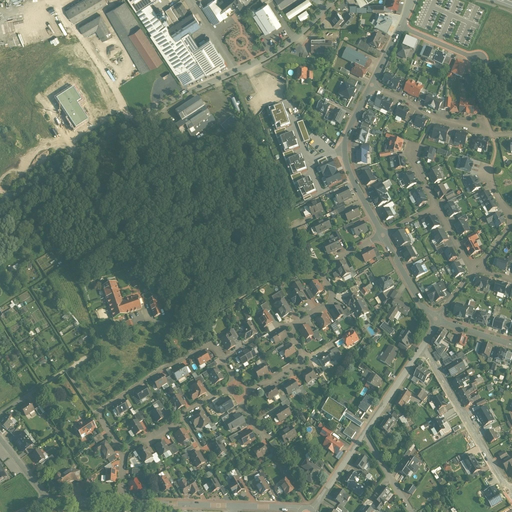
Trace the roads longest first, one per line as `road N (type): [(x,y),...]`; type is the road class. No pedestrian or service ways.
road 1 (residential): [(76,153),(282,46),(334,0)]
road 2 (residential): [(242,396),(305,356),(289,328),(330,301),(322,266)]
road 3 (residential): [(213,341),(97,410),(122,449)]
road 4 (residential): [(300,509),(121,501)]
road 5 (residential): [(422,340),(508,491)]
road 6 (residential): [(372,83),(346,153),(384,233)]
road 7 (residential): [(372,83),(434,117),(511,134)]
